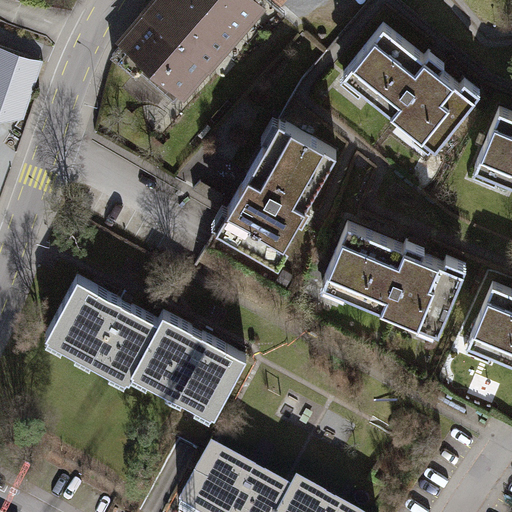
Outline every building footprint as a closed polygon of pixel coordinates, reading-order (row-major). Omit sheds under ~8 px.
[(149,0),(121,37),(133,54),(160,78),(188,104),(282,0),(149,0)] [(482,94),(380,9),(326,72),(429,158),(482,94)] [(0,115),(23,124),(44,62),(0,46),(0,115)] [(511,117),(490,108),(461,180),(511,200),(511,117)] [(341,145),(280,109),(217,217),(278,252),(341,145)] [(464,268),(338,217),(307,293),(433,344),(464,268)] [(162,316),(80,272),(45,336),(128,380),(134,369),(162,316)] [(511,358),(511,284),(492,276),(466,339),(511,358)] [(254,349),(169,303),(162,316),(134,369),(220,414),(254,349)] [(274,511),(278,504),(198,463),(172,511),(274,511)] [(312,511),(282,496),(278,504),(274,511),(312,511)]
